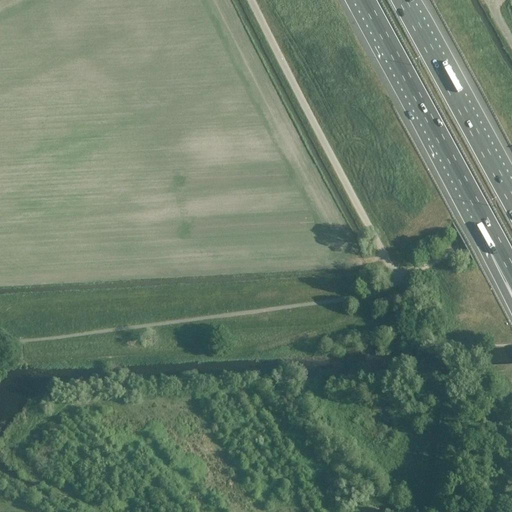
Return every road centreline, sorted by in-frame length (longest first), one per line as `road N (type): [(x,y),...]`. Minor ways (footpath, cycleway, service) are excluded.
road 1 (unclassified): [(399,281),(251,0)]
road 2 (motorway): [(365,0),(495,239)]
road 3 (motorway): [(511,201),(401,0)]
road 4 (unclassified): [(399,281),(511,219)]
